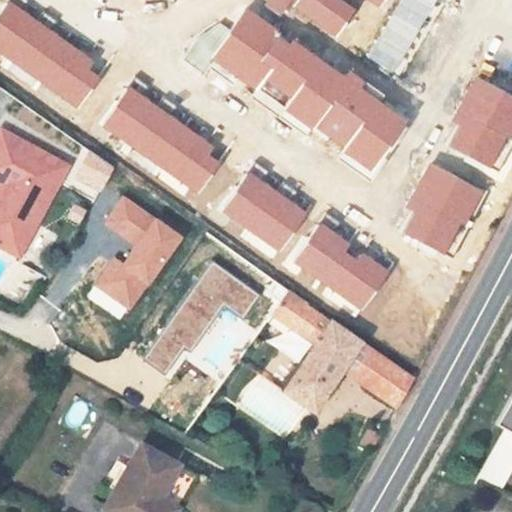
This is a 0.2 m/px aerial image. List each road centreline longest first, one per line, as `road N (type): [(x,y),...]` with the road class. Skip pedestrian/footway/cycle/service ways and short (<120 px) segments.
road 1 (residential): [(139,42),(341,183),(364,183),(386,171),(456,73),(492,0)]
road 2 (secondary): [(379,511),(511,270)]
